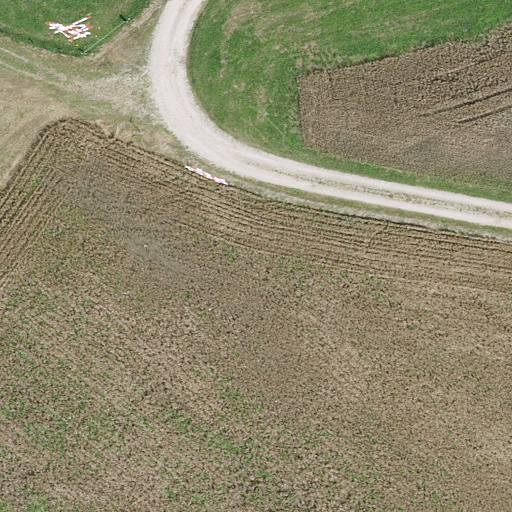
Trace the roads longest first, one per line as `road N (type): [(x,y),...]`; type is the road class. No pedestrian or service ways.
road 1 (track): [(511,219),(340,190),(249,162),(193,133),(170,102),(167,52),(186,0)]
road 2 (track): [(170,102),(0,50)]
